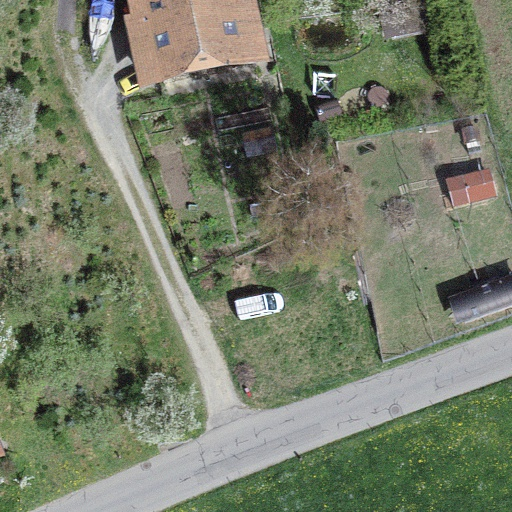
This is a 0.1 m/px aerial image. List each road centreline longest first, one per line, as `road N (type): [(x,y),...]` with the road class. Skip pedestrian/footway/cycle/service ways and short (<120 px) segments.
road 1 (track): [(68,0),(65,44),(239,448)]
road 2 (unclassified): [(511,350),(239,448),(93,511)]
